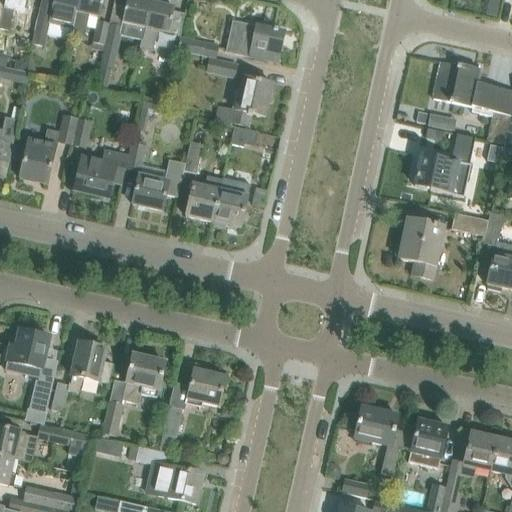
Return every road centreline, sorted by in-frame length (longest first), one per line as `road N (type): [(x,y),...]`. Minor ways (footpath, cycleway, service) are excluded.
road 1 (residential): [(334,2),(270,284)]
road 2 (residential): [(333,295),(393,16)]
road 3 (residential): [(0,287),(272,345)]
road 4 (residential): [(270,284),(0,223)]
road 5 (residential): [(326,354),(511,398)]
road 6 (residential): [(511,336),(333,295)]
road 7 (residential): [(272,345),(271,385),(241,511)]
road 8 (residential): [(292,511),(326,354)]
road 9 (residential): [(511,40),(393,16)]
